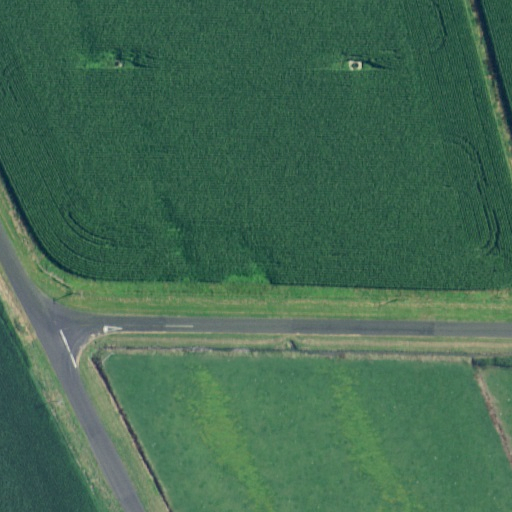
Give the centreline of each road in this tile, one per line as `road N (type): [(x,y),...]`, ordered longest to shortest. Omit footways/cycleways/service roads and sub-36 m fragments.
road 1 (unclassified): [(48,340),(95,326),(511,333)]
road 2 (unclassified): [(133,511),(48,340)]
